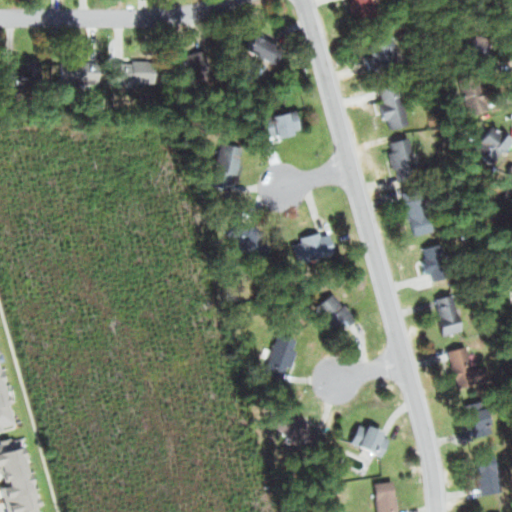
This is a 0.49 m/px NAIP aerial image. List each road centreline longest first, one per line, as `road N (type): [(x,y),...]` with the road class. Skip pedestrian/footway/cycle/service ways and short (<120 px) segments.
road 1 (tertiary): [(434,511),(425,432),(305,0)]
road 2 (residential): [(0,18),(159,17),(233,0)]
